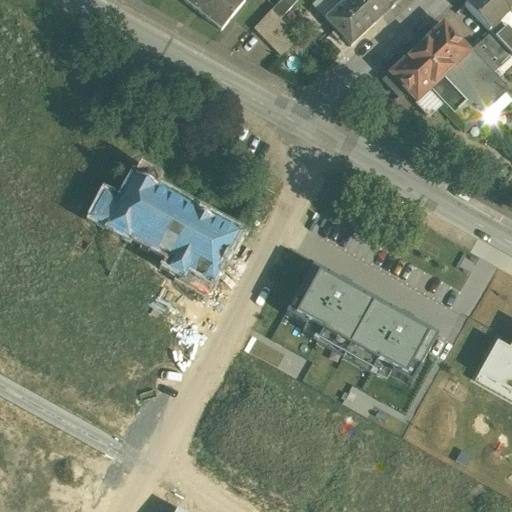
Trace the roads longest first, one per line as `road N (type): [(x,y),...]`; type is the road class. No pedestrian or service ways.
road 1 (residential): [(118,511),(324,136)]
road 2 (tertiary): [(304,125),(81,0)]
road 3 (tertiary): [(511,244),(324,136)]
road 4 (residential): [(304,125),(438,0)]
